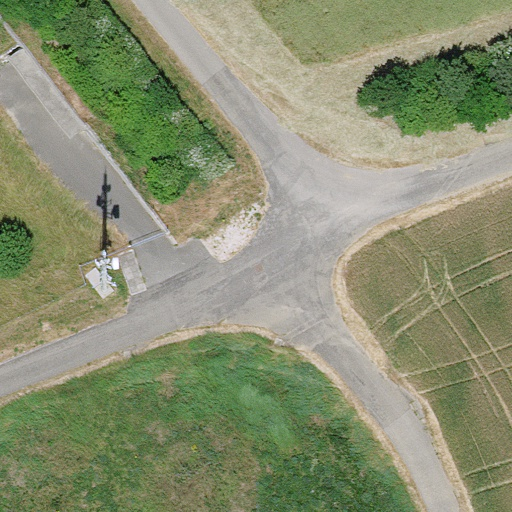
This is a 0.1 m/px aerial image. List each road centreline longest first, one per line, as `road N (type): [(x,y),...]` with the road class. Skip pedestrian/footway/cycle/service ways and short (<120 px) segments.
road 1 (track): [(0,383),(279,262),(306,308),(392,412),(445,511)]
road 2 (track): [(197,301),(0,71)]
road 3 (track): [(279,262),(326,232),(511,154)]
